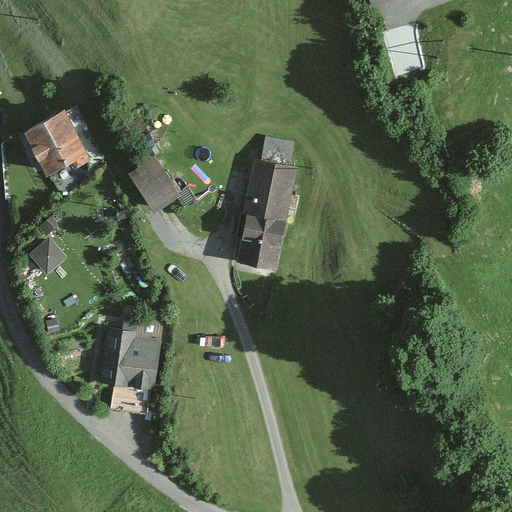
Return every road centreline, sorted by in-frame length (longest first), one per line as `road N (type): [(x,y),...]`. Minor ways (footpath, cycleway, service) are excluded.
road 1 (unclassified): [(292,511),(219,270),(236,180)]
road 2 (unclassified): [(220,511),(146,466),(50,378),(26,343),(0,275)]
